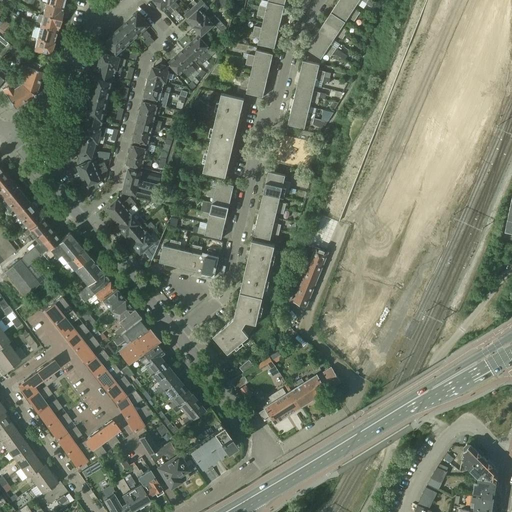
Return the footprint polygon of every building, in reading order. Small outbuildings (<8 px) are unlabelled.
[(154,0),(164,11),(168,7),(173,12),(176,9),(168,0),(154,0)] [(180,6),(176,0),(175,0),(168,0),(176,9),(180,6)] [(202,0),(200,0),(196,4),(200,8),(205,4),(202,0)] [(352,0),(338,0),(337,3),(357,17),(360,12),(354,8),(357,3),(352,0)] [(282,16),(285,5),(268,1),(267,6),(260,5),(259,6),(255,5),(254,9),(258,10),(282,16)] [(42,14),(61,19),(63,11),(62,11),(63,7),(45,2),(42,14)] [(195,27),(196,27),(207,17),(204,12),(210,7),(206,3),(205,4),(200,8),(194,14),(189,19),(188,19),(195,27)] [(331,12),(345,21),(348,17),(354,21),(357,17),(337,3),(331,12)] [(196,4),(190,9),(194,14),(200,8),(196,4)] [(243,16),(245,8),(234,6),(232,13),(243,16)] [(184,15),(188,19),(189,19),(194,14),(190,9),(184,15)] [(264,17),(263,22),(280,26),(282,16),(258,10),(257,15),(264,17)] [(129,20),(142,34),(147,39),(144,42),(148,46),(154,41),(150,37),(151,36),(146,30),(145,30),(144,29),(149,24),(138,12),(129,20)] [(342,26),(345,21),(331,12),(325,21),(345,35),(348,30),(342,26)] [(40,13),(34,24),(36,25),(39,26),(57,30),(58,27),(59,27),(61,19),(42,14),(40,13)] [(207,17),(196,27),(203,34),(214,23),(219,19),(215,15),(210,20),(207,17)] [(0,28),(4,32),(9,25),(4,21),(0,18),(0,28)] [(219,19),(214,23),(224,35),(227,27),(219,19)] [(129,20),(122,27),(133,39),(137,35),(139,37),(142,34),(129,20)] [(319,30),(333,39),(336,35),(342,39),(345,35),(325,21),(319,30)] [(253,31),(277,37),(280,26),(263,22),(262,27),(255,26),(253,31)] [(228,32),(236,34),(238,28),(230,25),(228,32)] [(39,26),(36,38),(54,43),(54,42),(57,30),(39,26)] [(128,43),(133,39),(122,27),(114,34),(126,48),(129,45),(128,43)] [(319,30),(313,39),(333,53),(340,57),(343,53),(330,44),(333,39),(319,30)] [(275,48),(277,37),(253,31),(252,36),(259,38),(258,44),(275,48)] [(106,41),(108,44),(117,53),(122,49),(123,51),(126,48),(114,34),(106,41)] [(199,36),(192,43),(207,60),(211,56),(206,50),(209,47),(199,36)] [(51,54),(54,43),(36,38),(34,37),(31,49),(33,49),(35,51),(41,53),(43,52),(51,54)] [(303,55),(303,60),(309,61),(314,53),(321,58),(324,53),(331,57),(333,53),(313,39),(307,48),(303,55)] [(184,49),(194,61),(198,57),(203,63),(207,60),(192,43),(184,49)] [(104,47),(103,53),(119,57),(117,53),(108,44),(104,47)] [(184,49),(177,56),(192,73),(196,69),(191,64),(194,61),(184,49)] [(248,54),(247,59),(271,65),(273,54),(257,50),(255,55),(248,54)] [(21,62),(25,57),(20,52),(16,58),(21,62)] [(100,63),(122,69),(123,64),(118,63),(119,57),(103,53),(102,53),(100,63)] [(169,63),(179,74),(183,71),(188,76),(192,73),(177,56),(169,63)] [(253,66),(251,71),(268,75),(271,65),(247,59),(246,64),(253,66)] [(303,60),(300,71),(324,77),(325,71),(318,70),(320,64),(303,60)] [(34,98),(40,93),(38,91),(44,71),(46,64),(35,61),(33,67),(22,64),(19,74),(25,76),(23,83),(15,88),(11,83),(3,89),(15,108),(33,97),(34,98)] [(121,73),(122,69),(100,63),(100,64),(101,65),(98,74),(113,78),(114,79),(116,72),(121,73)] [(211,73),(222,76),(224,64),(218,63),(211,73)] [(165,82),(169,67),(161,65),(160,69),(153,67),(150,78),(164,82),(165,82)] [(243,75),(242,80),(266,86),(268,75),(251,71),(250,76),(243,75)] [(330,78),(324,77),(300,71),(298,81),(315,85),(316,80),(329,83),(330,78)] [(113,78),(98,74),(97,74),(94,85),(112,90),(113,85),(111,85),(113,78)] [(150,78),(148,87),(162,91),(169,93),(171,88),(163,86),(164,82),(150,78)] [(236,78),(234,84),(241,85),(248,87),(246,93),(263,97),(266,86),(242,80),(236,78)] [(298,81),(295,92),(319,98),(320,92),(313,91),(315,85),(298,81)] [(112,90),(94,85),(92,95),(108,99),(109,94),(111,94),(112,90)] [(160,100),(162,91),(148,87),(144,101),(159,105),(160,100)] [(293,102),(310,106),(311,101),(318,103),(319,98),(295,92),(293,102)] [(241,113),(244,98),(222,93),(215,119),(241,125),(244,114),(241,113)] [(108,99),(92,95),(89,106),(107,110),(108,106),(106,105),(108,99)] [(159,105),(144,101),(141,111),(156,115),(159,116),(161,106),(159,105)] [(308,112),(310,106),(293,102),(290,113),(314,119),(321,120),(322,115),(308,112)] [(89,111),(87,116),(103,121),(104,119),(103,118),(104,114),(106,114),(107,110),(89,106),(88,110),(89,111)] [(325,110),(323,118),(330,120),(332,111),(325,110)] [(139,121),(161,127),(162,122),(155,120),(156,115),(141,111),(139,121)] [(321,120),(314,119),(290,113),(288,124),(305,128),(306,122),(313,124),(313,125),(323,129),(327,122),(321,120)] [(107,126),(102,125),(103,121),(87,116),(86,121),(85,120),(83,126),(105,132),(107,126)] [(241,125),(215,119),(209,145),(235,151),(241,125)] [(151,136),(152,130),(160,131),(161,127),(139,121),(136,132),(151,136)] [(105,135),(105,132),(83,126),(81,136),(97,140),(99,140),(100,134),(105,135)] [(133,141),(148,145),(151,146),(152,143),(149,143),(151,136),(136,132),(133,141)] [(97,140),(81,136),(81,137),(82,138),(80,146),(83,147),(80,155),(92,158),(94,148),(95,149),(97,140)] [(133,141),(130,155),(145,159),(148,145),(133,141)] [(235,151),(209,145),(203,171),(226,177),(229,161),(232,162),(235,151)] [(152,161),(145,159),(130,155),(127,164),(142,169),(144,164),(151,166),(152,161)] [(95,166),(92,158),(88,158),(80,156),(78,163),(79,165),(77,165),(82,176),(97,170),(107,166),(104,162),(95,166)] [(107,166),(97,170),(82,176),(86,187),(101,180),(99,174),(104,172),(103,172),(107,170),(108,169),(107,166)] [(127,176),(126,183),(126,184),(125,190),(135,193),(136,191),(156,196),(160,179),(140,174),(141,172),(130,169),(128,176),(127,176)] [(171,170),(168,181),(175,182),(178,172),(171,170)] [(6,172),(5,171),(0,175),(0,187),(11,179),(9,177),(10,176),(6,172)] [(269,171),(266,182),(290,187),(291,182),(284,181),(285,175),(269,171)] [(0,194),(1,194),(4,197),(17,187),(16,185),(17,184),(13,180),(12,180),(11,179),(0,187),(0,194)] [(334,179),(321,212),(336,218),(349,185),(334,179)] [(209,185),(208,190),(232,196),(234,185),(217,181),(216,186),(209,185)] [(168,182),(166,191),(173,193),(175,184),(168,182)] [(289,193),(290,187),(266,182),(264,192),(280,196),(282,191),(289,193)] [(18,188),(17,187),(4,197),(7,201),(3,203),(7,208),(24,194),(22,192),(23,192),(19,187),(18,188)] [(232,196),(208,190),(207,195),(214,197),(212,202),(229,206),(232,196)] [(173,202),(175,194),(167,192),(165,201),(173,202)] [(264,192),(261,203),(285,209),(286,202),(279,200),(280,196),(264,192)] [(14,210),(17,213),(30,202),(29,200),(26,195),(25,196),(24,194),(7,208),(10,212),(14,210)] [(122,203),(118,198),(105,208),(112,217),(133,200),(130,196),(122,203)] [(112,217),(119,225),(132,215),(128,210),(136,203),(133,200),(112,217)] [(204,206),(203,211),(227,217),(229,206),(212,202),(205,200),(204,206)] [(31,203),(30,202),(17,213),(20,216),(16,219),(19,224),(36,209),(35,208),(36,207),(32,203),(31,203)] [(259,213),(275,217),(277,212),(284,214),(285,209),(261,203),(259,213)] [(27,225),(29,228),(42,217),(41,216),(42,215),(39,211),(38,211),(36,209),(19,224),(23,228),(27,225)] [(125,234),(139,223),(139,224),(143,220),(136,211),(132,215),(119,225),(122,229),(122,230),(125,234)] [(209,218),(207,223),(224,227),(227,217),(203,211),(202,216),(209,218)] [(274,223),(275,217),(259,213),(256,224),(280,230),(281,224),(274,223)] [(34,238),(49,225),(48,223),(44,217),(43,218),(42,217),(29,228),(24,232),(27,236),(26,236),(30,241),(34,238)] [(176,227),(178,219),(171,217),(169,226),(176,227)] [(139,224),(139,223),(125,234),(129,239),(130,238),(133,242),(150,228),(153,225),(151,222),(143,228),(139,224)] [(198,233),(222,238),(224,227),(207,223),(206,228),(199,227),(198,233)] [(280,230),(256,224),(253,235),(270,239),(272,233),(279,235),(280,230)] [(34,238),(38,243),(46,236),(48,238),(55,232),(49,225),(34,238)] [(150,228),(133,242),(136,246),(136,247),(140,252),(145,247),(153,257),(157,245),(149,235),(153,232),(150,228)] [(0,229),(0,262),(16,250),(11,243),(0,229)] [(46,236),(38,243),(22,256),(23,258),(21,260),(20,259),(4,272),(24,297),(40,284),(26,267),(39,257),(45,251),(50,248),(61,239),(59,237),(59,236),(55,231),(55,232),(48,238),(46,236)] [(69,232),(61,239),(50,248),(45,251),(39,257),(43,261),(54,252),(57,256),(76,240),(69,232)] [(170,264),(176,240),(171,239),(169,246),(163,245),(159,262),(170,264)] [(15,240),(11,243),(16,250),(17,252),(21,248),(20,247),(15,240)] [(63,264),(67,260),(82,247),(76,240),(57,256),(63,264)] [(181,267),(185,250),(180,249),(181,242),(176,240),(170,264),(181,267)] [(252,240),(246,266),(269,271),(275,245),(252,240)] [(190,251),(185,250),(181,267),(191,269),(197,245),(192,244),(190,251)] [(202,247),(197,245),(191,269),(202,272),(206,255),(201,254),(202,247)] [(89,255),(82,247),(67,260),(74,268),(89,255)] [(311,261),(322,265),(327,252),(316,248),(311,261)] [(211,256),(206,255),(202,272),(213,274),(219,251),(213,249),(211,256)] [(74,268),(80,276),(95,263),(89,255),(74,268)] [(306,305),(322,265),(311,261),(295,300),(306,305)] [(95,263),(80,276),(87,284),(102,271),(95,263)] [(246,266),(240,292),(263,297),(269,271),(246,266)] [(340,271),(334,286),(340,288),(346,273),(340,271)] [(103,273),(80,292),(83,296),(81,298),(84,301),(86,300),(109,280),(103,273)] [(116,288),(109,280),(86,300),(89,304),(98,297),(100,301),(102,299),(116,288)] [(124,297),(116,288),(102,299),(110,309),(124,297)] [(234,318),(252,330),(256,324),(263,297),(240,292),(234,318)] [(55,323),(64,316),(73,310),(68,303),(62,296),(44,310),(55,323)] [(133,308),(125,299),(111,310),(119,320),(133,308)] [(73,310),(64,316),(55,323),(65,337),(75,329),(74,329),(70,323),(78,316),(73,310)] [(141,318),(134,310),(119,322),(122,325),(114,332),(117,336),(141,318)] [(84,322),(91,317),(87,312),(81,318),(84,322)] [(149,327),(147,325),(141,318),(117,336),(113,338),(118,345),(126,338),(129,342),(149,327)] [(249,335),(252,330),(234,318),(213,336),(228,353),(249,336),(249,335)] [(65,337),(76,350),(85,343),(85,342),(80,336),(88,330),(83,323),(74,329),(75,329),(65,337)] [(129,342),(118,350),(128,364),(138,357),(157,344),(161,341),(149,327),(129,342)] [(0,347),(9,340),(3,332),(0,333),(0,347)] [(103,333),(97,337),(103,345),(109,341),(103,333)] [(303,346),(306,343),(303,339),(298,335),(295,338),(300,343),(303,346)] [(95,356),(90,349),(99,343),(93,336),(85,342),(85,343),(76,350),(85,362),(86,363),(95,356)] [(10,341),(9,340),(0,347),(0,361),(14,351),(8,342),(10,341)] [(104,347),(111,356),(115,353),(108,344),(104,347)] [(160,347),(157,344),(138,357),(142,363),(148,359),(151,362),(159,355),(164,352),(163,351),(164,349),(162,347),(160,347)] [(14,351),(0,361),(0,363),(6,371),(21,360),(27,356),(20,347),(14,351)] [(95,356),(86,363),(96,376),(106,369),(105,369),(101,363),(109,356),(103,349),(95,356)] [(275,363),(283,358),(279,351),(270,357),(275,363)] [(165,363),(159,355),(151,362),(146,366),(148,369),(143,373),(146,377),(165,363)] [(275,363),(270,357),(258,364),(261,369),(268,364),(271,368),(276,365),(275,363)] [(54,359),(37,371),(43,380),(47,385),(57,378),(53,372),(60,367),(54,359)] [(254,366),(249,359),(240,367),(244,373),(254,366)] [(119,369),(114,362),(105,369),(106,369),(96,376),(107,389),(116,382),(111,376),(119,369)] [(154,377),(158,381),(172,371),(165,363),(146,377),(149,381),(154,377)] [(125,375),(130,371),(126,366),(121,370),(125,375)] [(302,406),(335,385),(325,370),(318,375),(317,374),(304,383),(302,378),(295,382),(298,386),(292,391),(302,406)] [(43,380),(37,371),(18,384),(28,398),(38,391),(34,386),(43,380)] [(178,379),(172,371),(158,381),(161,385),(156,389),(159,393),(178,379)] [(230,382),(237,389),(249,383),(243,374),(230,382)] [(127,396),(122,389),(130,383),(124,376),(116,382),(107,389),(117,403),(127,396)] [(167,392),(171,397),(184,387),(178,379),(159,393),(162,397),(167,392)] [(38,391),(28,398),(38,412),(56,399),(48,405),(44,399),(52,393),(47,385),(38,391)] [(253,395),(246,385),(239,389),(246,399),(253,395)] [(191,394),(184,387),(171,397),(174,401),(169,405),(172,409),(191,394)] [(267,408),(260,412),(265,419),(268,418),(269,420),(273,418),(276,422),(302,406),(292,391),(287,394),(283,387),(271,395),(273,398),(271,400),(273,403),(266,407),(267,408)] [(118,403),(126,417),(136,411),(131,404),(141,397),(135,390),(127,396),(117,403),(118,403)] [(151,399),(148,395),(145,391),(142,393),(148,401),(151,399)] [(181,408),(184,412),(198,402),(191,394),(172,409),(173,408),(176,412),(181,408)] [(48,425),(66,413),(66,412),(57,418),(53,413),(62,407),(57,400),(56,399),(38,412),(48,425)] [(205,410),(198,402),(184,412),(188,416),(182,420),(186,424),(205,410)] [(134,431),(144,425),(141,420),(152,411),(146,404),(136,411),(126,417),(134,431)] [(0,428),(10,421),(4,412),(0,414),(0,428)] [(48,425),(58,439),(76,426),(67,432),(63,426),(72,420),(66,413),(48,425)] [(163,421),(167,425),(170,423),(164,415),(161,417),(163,421)] [(100,429),(113,447),(120,442),(114,434),(120,429),(113,420),(100,429)] [(17,429),(10,421),(0,428),(0,438),(2,441),(17,429)] [(162,423),(156,428),(161,434),(167,430),(162,423)] [(167,425),(170,430),(173,434),(178,430),(175,426),(173,427),(170,423),(167,425)] [(236,444),(222,424),(188,448),(191,453),(190,454),(195,461),(196,460),(202,468),(221,455),(236,444)] [(73,440),(82,434),(76,426),(58,439),(68,453),(86,440),(86,439),(77,446),(73,440)] [(23,438),(17,429),(2,441),(8,450),(23,438)] [(113,447),(100,429),(86,439),(99,457),(106,452),(100,444),(105,440),(112,448),(113,447)] [(158,449),(147,432),(139,437),(170,486),(180,480),(181,481),(188,477),(187,475),(188,475),(185,471),(188,469),(177,453),(178,452),(175,447),(174,448),(170,441),(158,449)] [(30,447),(23,438),(8,450),(15,459),(30,447)] [(78,467),(87,460),(83,454),(92,448),(86,440),(68,453),(78,467)] [(464,459),(462,461),(470,468),(474,464),(477,464),(479,461),(481,463),(487,457),(483,453),(484,452),(480,447),(478,449),(472,442),(467,444),(465,447),(465,451),(464,452),(463,457),(464,459)] [(36,456),(30,447),(15,459),(21,467),(36,456)] [(450,463),(454,458),(447,453),(444,458),(450,463)] [(43,465),(36,456),(21,467),(28,476),(30,475),(43,465)] [(130,466),(123,456),(119,459),(126,469),(130,466)] [(478,476),(479,476),(496,479),(498,469),(494,464),(495,462),(491,457),(489,459),(487,457),(481,463),(479,461),(477,464),(474,464),(470,468),(470,470),(473,473),(475,474),(475,473),(478,476)] [(99,461),(87,468),(91,474),(102,467),(99,461)] [(51,473),(45,464),(43,465),(30,475),(36,484),(51,473)] [(162,487),(150,469),(143,473),(141,469),(139,470),(136,465),(131,468),(150,495),(155,492),(157,495),(163,491),(161,488),(162,487)] [(434,472),(447,479),(450,473),(437,467),(434,472)] [(430,478),(444,484),(447,479),(434,472),(431,476),(430,478)] [(58,482),(51,473),(36,484),(43,493),(58,482)] [(496,479),(479,476),(478,482),(475,482),(473,494),(483,495),(484,489),(495,491),(495,486),(497,485),(498,481),(496,479)] [(127,502),(130,507),(131,510),(149,500),(140,483),(135,486),(134,484),(129,487),(123,478),(115,482),(117,485),(127,502)] [(427,484),(442,490),(444,484),(430,478),(427,484)] [(105,495),(102,497),(111,511),(124,511),(130,507),(127,502),(121,505),(112,491),(114,490),(111,484),(101,490),(105,495)] [(423,492),(438,499),(441,493),(426,486),(423,492)] [(472,499),(471,506),(491,509),(492,508),(494,508),(494,503),(493,502),(495,491),(484,489),(483,495),(473,494),(472,499)] [(420,498),(435,505),(438,499),(423,492),(421,496),(420,498)] [(64,495),(56,500),(60,506),(68,500),(64,495)] [(418,504),(432,510),(435,505),(420,498),(419,501),(418,504)]
